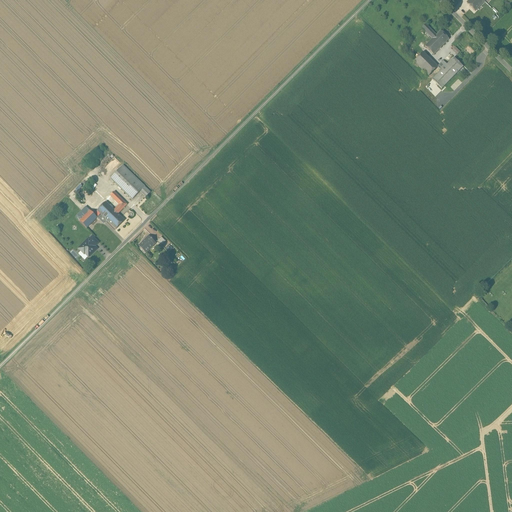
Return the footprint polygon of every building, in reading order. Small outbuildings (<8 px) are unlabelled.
[(470,0),(467,3),(475,11),(485,0),(470,0)] [(437,35),(426,24),(422,28),(433,39),(437,35)] [(437,35),(433,39),(441,47),(449,39),(441,31),(437,35)] [(441,47),(433,39),(426,46),(434,54),(441,47)] [(438,66),(423,52),(414,61),(429,76),(438,67),(438,66)] [(454,57),(447,64),(443,61),(438,66),(438,67),(442,70),(433,79),(442,88),(463,66),(454,57)] [(114,157),(100,172),(105,178),(120,162),(114,157)] [(145,187),(123,166),(111,179),(132,200),(140,191),(144,187),(145,187)] [(150,192),(144,187),(140,191),(146,197),(150,192)] [(106,202),(97,211),(108,222),(117,213),(118,214),(127,205),(114,192),(110,196),(119,205),(114,210),(106,202)] [(86,207),(75,217),(80,222),(90,211),(86,207)] [(90,211),(80,222),(87,229),(97,218),(90,211)] [(118,214),(117,213),(108,222),(116,230),(125,221),(118,214)] [(149,237),(139,247),(145,253),(155,243),(149,237)] [(166,242),(161,237),(157,241),(161,246),(166,242)] [(86,241),(78,249),(84,254),(85,254),(89,257),(93,253),(92,252),(96,248),(95,247),(88,240),(87,242),(86,241)]
